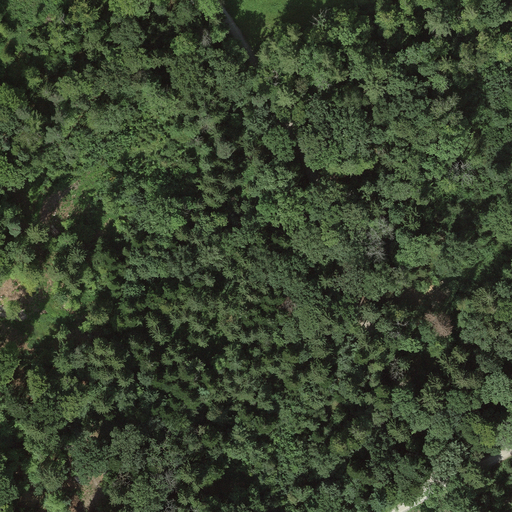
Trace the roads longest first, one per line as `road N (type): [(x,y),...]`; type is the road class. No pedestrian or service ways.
road 1 (track): [(217,0),(323,170)]
road 2 (track): [(399,511),(511,449)]
